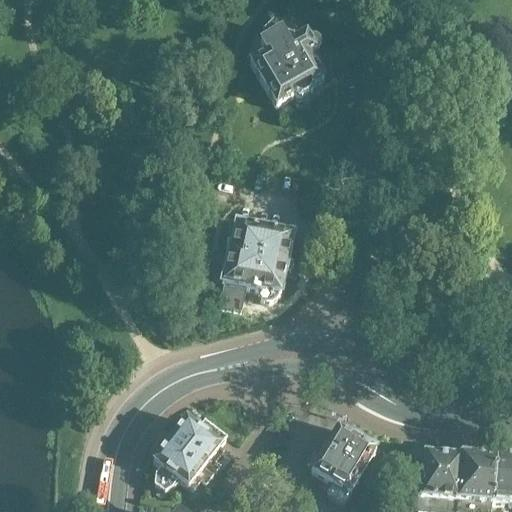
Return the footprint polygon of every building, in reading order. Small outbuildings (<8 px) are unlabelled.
[(277,18),(261,33),(268,45),(259,49),(264,58),(249,67),(275,112),(292,102),(294,104),(297,105),(299,106),(309,99),(311,98),(311,95),(311,92),(323,85),(308,60),(315,56),(314,54),(318,52),(319,50),(320,48),(320,45),(319,42),(316,39),(313,38),(310,38),(307,40),(306,39),(293,46),(277,18)] [(224,289),(219,312),(241,316),(245,293),(258,296),(258,301),(260,303),(262,306),(264,307),(267,307),(270,307),(272,306),(276,303),(277,300),(279,300),(284,278),(287,264),(291,242),(254,234),(254,235),(238,231),(239,228),(236,228),(235,233),(236,233),(232,252),(231,251),(231,254),(229,253),(222,286),(221,288),(224,289)] [(223,455),(219,452),(221,450),(226,443),(211,431),(204,426),(198,433),(186,424),(177,435),(174,438),(170,444),(164,451),(163,453),(153,466),(161,472),(160,473),(156,479),(154,488),(165,496),(178,487),(179,486),(187,493),(188,491),(193,495),(201,484),(206,488),(219,469),(215,466),(223,455)] [(307,468),(310,474),(311,476),(348,499),(374,456),(360,447),(363,442),(353,436),(350,441),(337,433),(320,462),(311,461),(307,468)] [(454,511),(459,462),(424,459),(421,489),(419,489),(414,493),(413,501),(419,506),(418,511),(454,511)] [(461,460),(459,462),(454,511),(490,511),(495,463),(461,460)] [(490,511),(511,511),(511,464),(495,463),(490,511)]
